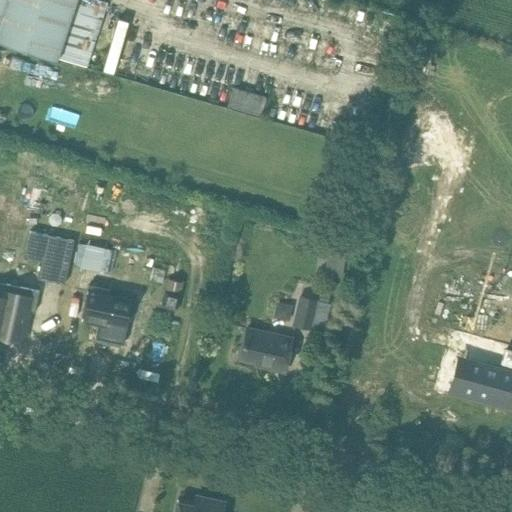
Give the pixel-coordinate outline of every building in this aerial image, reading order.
[(0,0),(0,41),(57,61),(58,58),(87,67),(108,2),(102,0),(0,0)] [(233,88),(228,105),(261,115),(266,98),(233,88)] [(6,164),(1,189),(27,194),(32,169),(6,164)] [(0,192),(0,250),(17,254),(28,198),(0,192)] [(31,233),(26,257),(42,261),(39,277),(64,282),(63,284),(64,284),(74,240),(30,231),(30,232),(31,232),(31,233)] [(82,241),(79,266),(109,270),(113,245),(82,241)] [(166,279),(160,307),(175,310),(181,282),(166,279)] [(0,300),(0,346),(1,346),(3,334),(7,335),(23,339),(29,309),(33,310),(33,312),(34,313),(39,291),(6,284),(2,301),(0,300)] [(82,315),(82,317),(99,321),(95,338),(97,339),(99,332),(123,337),(121,344),(123,344),(128,321),(130,321),(130,319),(129,319),(131,309),(128,309),(130,300),(135,301),(135,299),(109,293),(110,288),(108,288),(107,293),(90,289),(91,284),(89,284),(88,289),(87,290),(88,291),(83,315),(82,315)] [(328,302),(330,290),(321,288),(318,300),(328,302)] [(315,298),(299,294),(294,324),(310,327),(315,298)] [(262,366),(284,371),(292,338),(246,328),(240,358),(263,362),(262,366)] [(461,375),(456,389),(507,403),(510,393),(511,393),(511,351),(505,350),(499,370),(466,361),(462,376),(461,375)] [(223,511),(225,503),(195,496),(194,502),(178,499),(174,511),(223,511)]
